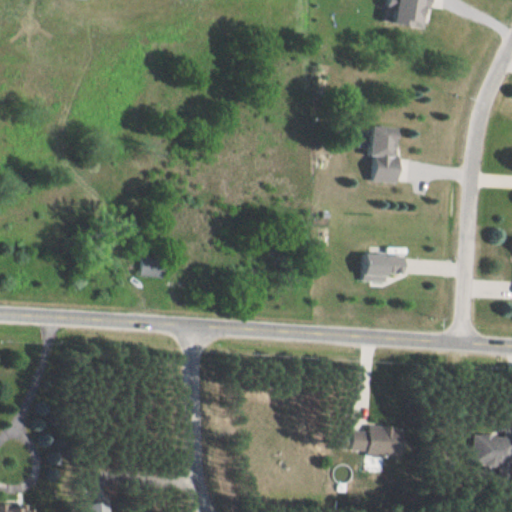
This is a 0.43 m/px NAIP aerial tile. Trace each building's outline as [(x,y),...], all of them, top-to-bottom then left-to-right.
[(358,157),(364,157),(363,182),(390,183),(391,128),(359,127),(358,157)] [(352,276),(399,276),(399,255),(352,255),(352,276)] [(133,278),(159,278),(159,257),(133,257),(133,278)] [(394,456),(397,428),(358,425),(358,432),(336,430),(334,451),(394,456)] [(465,464),(500,469),(504,439),(469,434),(465,464)] [(76,511),(104,511),(104,503),(76,504),(76,511)]
